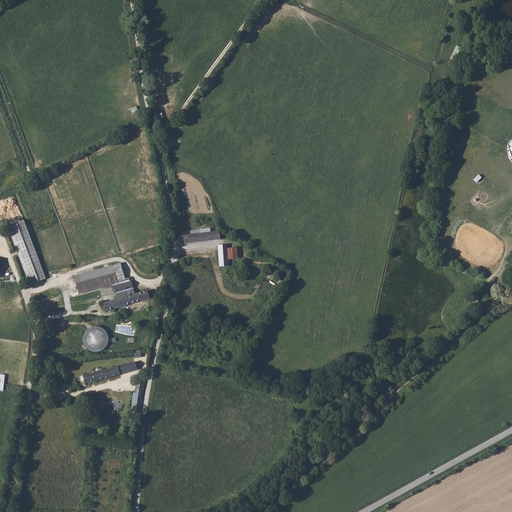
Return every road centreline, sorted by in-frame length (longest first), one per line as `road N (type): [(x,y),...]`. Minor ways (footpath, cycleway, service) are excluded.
road 1 (unclassified): [(177,247),(158,281),(145,284),(115,259),(26,295),(35,336),(7,511)]
road 2 (unclassified): [(137,511),(144,410),(177,247)]
road 3 (unclassified): [(177,247),(132,0)]
road 4 (unclassified): [(363,511),(511,432)]
